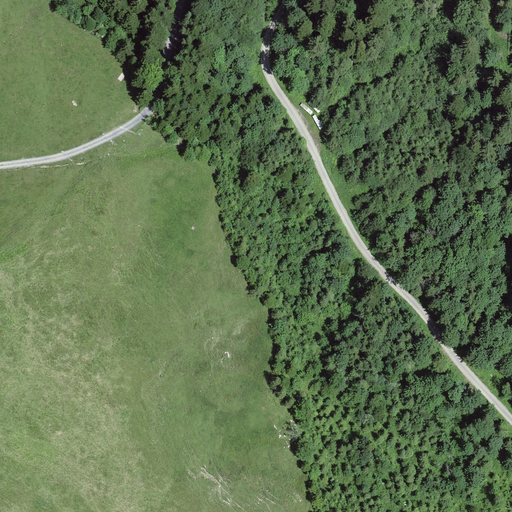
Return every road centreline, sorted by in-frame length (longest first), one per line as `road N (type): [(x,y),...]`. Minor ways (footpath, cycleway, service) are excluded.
road 1 (track): [(511,419),(351,230),(263,57),(287,0)]
road 2 (track): [(0,166),(64,157),(143,116),(180,0)]
